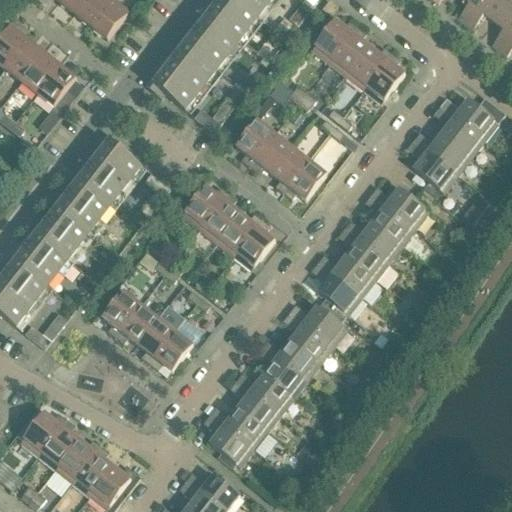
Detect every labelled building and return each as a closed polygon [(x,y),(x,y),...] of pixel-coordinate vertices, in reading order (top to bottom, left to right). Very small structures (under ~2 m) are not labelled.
[(62,0),(58,5),(74,18),(88,0),(62,0)] [(88,0),(74,18),(91,31),(113,2),(109,0),(88,0)] [(224,0),(153,90),(164,99),(185,115),(275,0),(224,0)] [(308,0),(290,24),(297,30),(298,30),(318,4),(313,0),(308,0)] [(458,22),(465,28),(486,0),(460,0),(469,7),(458,22)] [(484,18),(494,26),(511,1),(511,0),(486,0),(465,28),(472,34),(484,18)] [(492,49),(499,54),(511,37),(511,1),(494,26),(504,34),(492,49)] [(113,2),(91,31),(107,44),(129,15),(113,2)] [(329,5),(322,14),(331,20),(338,12),(329,5)] [(312,55),(330,69),(358,32),(350,25),(349,26),(350,27),(346,33),(336,24),(312,55)] [(0,69),(5,73),(27,45),(10,31),(1,43),(0,44),(0,69)] [(330,69),(347,82),(370,51),(360,44),(365,38),(366,39),(367,38),(358,32),(330,69)] [(511,37),(499,54),(506,60),(511,52),(511,37)] [(5,73),(21,86),(43,57),(27,45),(5,73)] [(347,82),(363,95),(392,58),(384,52),(383,53),(384,54),(380,59),(370,51),(347,82)] [(268,69),(274,61),(268,56),(262,64),(267,68),(268,69)] [(21,86),(37,98),(59,70),(43,57),(21,86)] [(392,58),(363,95),(381,109),(405,79),(394,70),(399,65),(400,66),(401,65),(392,58)] [(59,70),(37,98),(54,112),(56,109),(68,95),(76,83),(59,70)] [(239,84),(235,90),(245,97),(245,98),(250,92),(249,92),(239,84)] [(288,102),(297,110),(302,103),(293,96),(279,85),(272,95),(273,96),(270,100),(282,110),(288,102)] [(298,90),(293,96),(302,103),(307,97),(298,90)] [(68,95),(56,109),(65,115),(76,101),(68,95)] [(307,97),(302,103),(312,111),(317,105),(307,97)] [(227,103),(212,123),(220,129),(236,109),(227,103)] [(302,103),(297,110),(307,117),(312,111),(302,103)] [(446,103),(440,112),(484,146),(506,119),(485,103),(477,112),(468,105),(459,115),(454,111),(455,110),(446,103)] [(448,129),(441,140),(471,163),(484,146),(440,112),(433,120),(442,127),(443,125),(448,129)] [(220,129),(212,123),(201,114),(194,122),(214,137),(220,129)] [(328,121),(338,128),(343,122),(333,114),(328,121)] [(0,126),(10,134),(15,127),(6,119),(0,126)] [(343,122),(338,128),(347,135),(352,129),(343,122)] [(241,165),(249,171),(275,139),(257,125),(236,151),(247,160),(243,165),(242,164),(241,165)] [(320,131),(330,138),(335,132),(325,125),(320,131)] [(15,127),(10,134),(19,141),(25,134),(15,127)] [(335,132),(330,138),(339,146),(344,139),(335,132)] [(420,137),(413,146),(458,180),(471,163),(441,140),(433,149),(427,145),(428,144),(420,137)] [(261,171),(272,179),(293,152),(275,139),(249,171),(258,178),(258,177),(257,176),(261,171)] [(0,286),(0,319),(16,332),(142,171),(110,146),(0,286)] [(458,180),(413,146),(407,154),(415,161),(417,159),(422,163),(413,174),(444,198),(458,180)] [(275,191),(283,198),(309,165),(293,152),(272,179),(281,186),(277,191),(276,190),(275,191)] [(309,165),(283,198),(291,204),(292,203),(291,202),(295,197),(306,205),(327,179),(309,165)] [(144,186),(156,195),(164,201),(170,193),(151,178),(144,186)] [(182,221),(200,234),(228,198),(220,192),(219,193),(221,193),(217,199),(206,190),(182,221)] [(377,191),(371,200),(415,234),(429,217),(399,193),(390,204),(385,200),(386,198),(377,191)] [(164,201),(156,195),(140,215),(148,221),(164,201)] [(200,234),(217,248),(241,218),(231,210),(235,204),(236,205),(237,205),(228,198),(200,234)] [(379,218),(371,228),(402,252),(415,234),(371,200),(364,208),(373,215),(374,214),(379,218)] [(217,248),(234,262),(263,225),(254,218),(253,219),(255,220),(250,225),(241,218),(217,248)] [(263,225),(234,262),(257,279),(265,269),(259,265),(275,245),(265,236),(269,231),(270,232),(271,231),(263,225)] [(351,225),(344,234),(388,269),(402,252),(371,228),(364,238),(358,234),(359,232),(351,225)] [(353,252),(345,262),(375,286),(388,269),(344,234),(338,242),(346,249),(347,248),(353,252)] [(81,291),(89,297),(118,260),(114,257),(94,283),(90,280),(81,291)] [(324,259),(317,268),(362,302),(375,286),(345,262),(337,272),(332,268),(333,266),(324,259)] [(164,261),(159,267),(169,274),(174,268),(164,261)] [(154,273),(164,281),(169,274),(159,267),(154,273)] [(174,268),(169,274),(178,282),(183,275),(174,268)] [(326,303),(323,308),(344,324),(347,320),(348,320),(362,302),(317,268),(311,276),(320,283),(321,282),(326,286),(318,297),(326,303)] [(169,274),(164,281),(173,288),(178,282),(169,274)] [(195,292),(204,299),(209,293),(200,285),(195,292)] [(209,293),(204,299),(214,306),(219,300),(209,293)] [(107,336),(116,342),(141,309),(124,296),(103,322),(113,330),(109,336),(108,335),(107,336)] [(187,302),(196,309),(201,303),(192,296),(187,302)] [(201,303),(196,309),(206,317),(211,310),(201,303)] [(296,309),(289,318),(333,353),(348,335),(340,329),(344,324),(323,308),(319,312),(317,311),(309,322),(303,317),(304,316),(296,309)] [(128,342),(138,349),(158,323),(141,309),(116,342),(124,349),(125,348),(123,347),(128,342)] [(298,336),(290,346),(320,369),(333,353),(289,318),(283,326),(291,333),(292,331),(298,336)] [(58,319),(43,339),(51,345),(66,326),(58,319)] [(158,323),(138,349),(147,357),(143,362),(142,361),(141,362),(150,369),(176,337),(180,332),(177,329),(173,334),(158,323)] [(51,345),(43,339),(32,331),(25,339),(45,354),(51,345)] [(176,337),(150,369),(158,375),(159,374),(157,373),(162,368),(172,376),(193,350),(179,339),(183,334),(180,332),(176,337)] [(269,343),(263,351),(307,386),(320,369),(290,346),(282,356),(277,352),(278,350),(269,343)] [(271,370),(264,379),(294,403),(307,386),(263,351),(256,360),(265,367),(266,365),(271,370)] [(242,377),(236,386),(280,421),(294,403),(264,379),(256,390),(250,386),(251,384),(242,377)] [(245,404),(237,413),(267,437),(280,421),(236,386),(229,394),(238,401),(239,399),(245,404)] [(216,411),(210,419),(254,454),(265,463),(278,446),(267,437),(237,413),(229,424),(224,420),(225,418),(216,411)] [(21,447),(39,461),(68,425),(59,418),(58,419),(59,420),(55,425),(44,417),(21,447)] [(254,454),(210,419),(203,428),(212,435),(213,433),(218,438),(210,448),(222,458),(218,463),(233,474),(237,469),(240,472),(254,454)] [(39,461),(56,475),(80,444),(69,436),(73,431),(75,432),(75,431),(68,425),(39,461)] [(306,467),(307,468),(320,451),(318,450),(309,442),(296,460),(306,467)] [(56,475),(73,488),(102,451),(93,444),(92,445),(93,446),(89,452),(80,444),(56,475)] [(73,488),(90,501),(114,471),(103,463),(107,457),(109,458),(109,457),(102,451),(73,488)] [(0,474),(0,480),(6,485),(12,477),(3,470),(0,474)] [(114,471),(90,501),(103,511),(109,511),(136,478),(127,471),(126,472),(127,473),(123,478),(114,471)] [(192,478),(185,486),(218,511),(230,511),(240,500),(213,480),(205,490),(199,486),(200,485),(192,478)] [(194,504),(187,511),(218,511),(185,486),(179,495),(187,501),(188,500),(194,504)] [(23,498),(31,505),(38,497),(29,490),(23,498)] [(38,497),(31,505),(39,511),(46,503),(38,497)]
